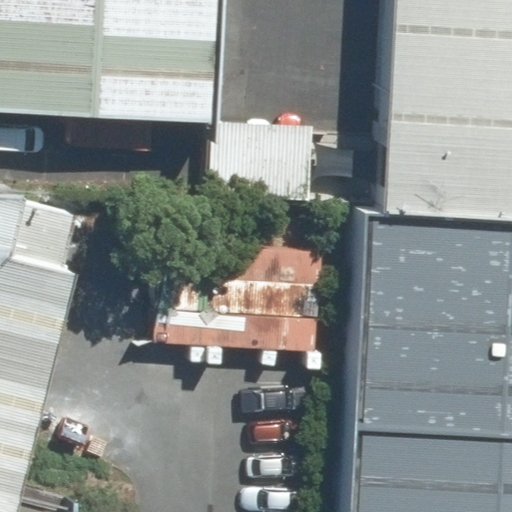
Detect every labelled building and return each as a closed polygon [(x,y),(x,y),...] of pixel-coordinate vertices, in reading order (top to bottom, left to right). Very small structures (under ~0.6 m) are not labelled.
[(0,0),(0,102),(193,114),(199,0),(0,0)] [(511,0),(372,0),(364,189),(511,197),(511,0)] [(304,119),(202,115),(199,183),(301,187),(304,119)] [(0,485),(72,186),(0,181),(0,485)] [(348,188),(335,403),(511,414),(511,197),(364,189),(348,188)] [(294,256),(153,250),(151,301),(292,308),(294,256)] [(511,511),(511,414),(335,403),(327,511),(511,511)]
